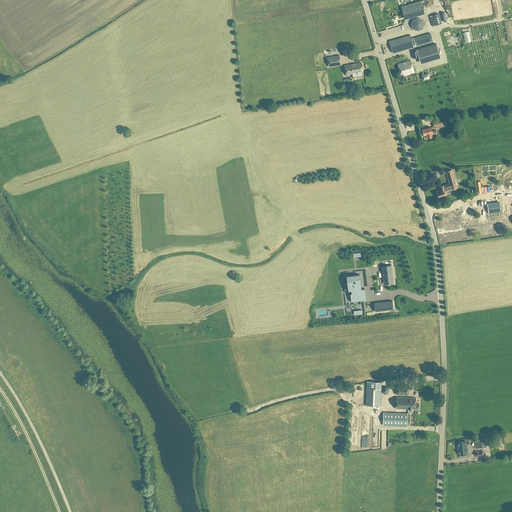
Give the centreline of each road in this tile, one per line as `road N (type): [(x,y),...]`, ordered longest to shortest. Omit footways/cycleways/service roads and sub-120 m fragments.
road 1 (unclassified): [(439,511),(444,373),(436,243),(364,0)]
road 2 (unclassified): [(59,511),(0,389)]
